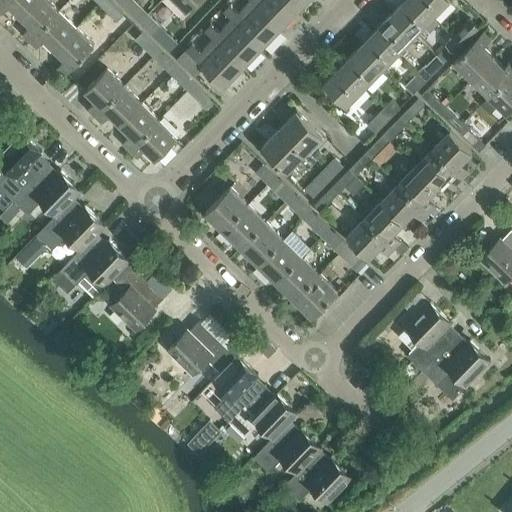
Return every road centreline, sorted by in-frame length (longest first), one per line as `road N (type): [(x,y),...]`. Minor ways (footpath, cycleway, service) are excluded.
road 1 (residential): [(152,208),(354,0)]
road 2 (residential): [(315,366),(511,166)]
road 3 (residential): [(315,366),(152,208)]
road 4 (residential): [(152,208),(0,63)]
road 5 (unclassified): [(511,426),(405,511)]
